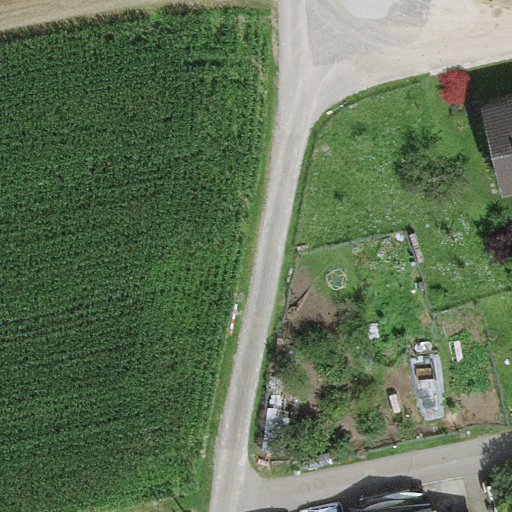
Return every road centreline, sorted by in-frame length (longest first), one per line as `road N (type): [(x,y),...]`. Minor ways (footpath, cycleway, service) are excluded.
road 1 (residential): [(219,511),(286,101),(288,0)]
road 2 (track): [(221,500),(511,441)]
